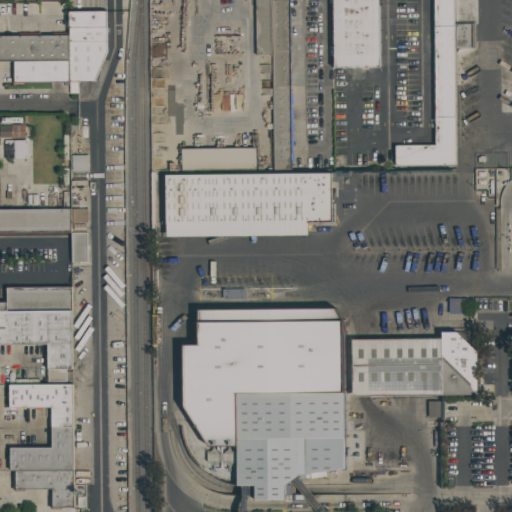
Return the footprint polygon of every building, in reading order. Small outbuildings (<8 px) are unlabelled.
[(271,0),(272,55),(256,55),(255,0),(271,0)] [(289,0),(292,169),(273,169),(272,55),(271,0),(289,0)] [(379,0),(380,67),(334,68),(333,0),(379,0)] [(434,0),(454,0),(455,48),(456,165),(395,166),(395,145),(435,145),(434,0)] [(475,48),(455,48),(454,0),(477,0),(477,24),(475,24),(475,48)] [(106,11),(107,53),(94,82),(69,82),(69,61),(69,32),(69,12),(106,11)] [(69,61),(14,61),(0,61),(0,36),(18,36),(18,33),(39,33),(39,35),(52,35),(52,32),(69,32),(69,61)] [(69,61),(69,82),(23,82),(23,84),(13,84),(12,70),(14,70),(14,61),(69,61)] [(25,137),(0,137),(0,125),(25,125),(25,137)] [(27,141),(5,141),(5,159),(27,159),(27,141)] [(256,169),(182,170),(181,149),(255,148),(256,169)] [(89,172),(89,155),(72,156),(72,172),(89,172)] [(331,173),(331,218),(308,219),(308,235),(167,237),(166,224),(161,224),(160,175),(331,173)] [(0,208),(71,209),(71,229),(0,228),(0,208)] [(88,209),(73,209),(73,224),(88,223),(88,209)] [(72,262),(72,232),(88,232),(88,262),(72,262)] [(72,287),(72,311),(0,311),(0,302),(7,302),(7,287),(72,287)] [(449,298),(467,298),(467,314),(449,314),(449,298)] [(285,485),(285,500),(255,501),(255,486),(237,486),(236,446),(209,447),(184,407),(184,345),(199,345),(198,310),(336,309),(343,322),(345,468),(299,475),(285,485)] [(0,311),(72,311),(73,369),(66,369),(67,381),(48,382),(47,345),(0,345),(0,311)] [(456,332),(477,352),(477,395),(352,396),(352,340),(441,339),(441,332),(456,332)] [(73,384),(73,427),(52,427),(51,407),(10,408),(9,385),(73,384)] [(428,401),(442,401),(442,417),(428,417),(428,401)] [(74,470),(16,470),(10,470),(10,448),(52,447),(52,427),(73,427),(74,470)] [(74,507),(62,507),(62,509),(53,509),(52,489),(25,490),(25,491),(14,491),(14,473),(16,473),(16,470),(74,470),(74,507)]
